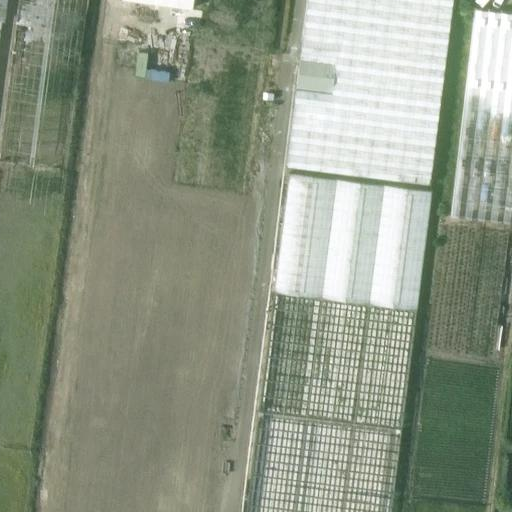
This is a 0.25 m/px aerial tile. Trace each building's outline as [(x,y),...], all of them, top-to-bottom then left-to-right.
[(89,0),(19,0),(0,142),(0,161),(66,170),(89,0)] [(128,0),(193,9),(194,0),(128,0)] [(429,184),(454,0),(308,0),(285,164),(429,184)] [(511,12),(476,9),(452,217),(511,223),(511,12)] [(416,311),(433,192),(290,172),(274,292),(416,311)]
